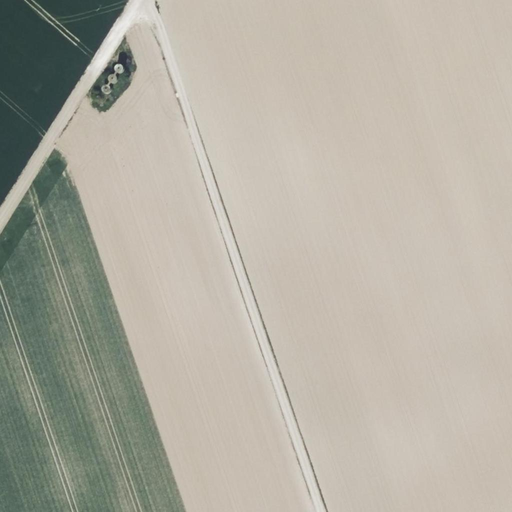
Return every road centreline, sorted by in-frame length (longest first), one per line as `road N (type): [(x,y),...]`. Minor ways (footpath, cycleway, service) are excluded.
road 1 (track): [(147,0),(322,511)]
road 2 (track): [(0,219),(136,0)]
